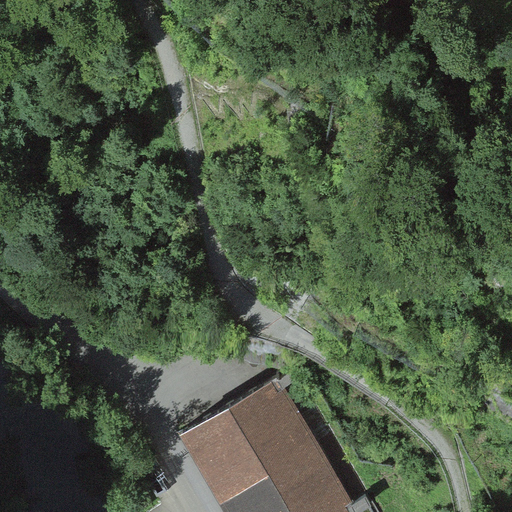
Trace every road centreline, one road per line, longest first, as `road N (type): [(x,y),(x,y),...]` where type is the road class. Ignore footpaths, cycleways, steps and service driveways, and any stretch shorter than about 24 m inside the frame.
road 1 (track): [(465,511),(448,451),(348,368),(243,308),(217,263),(170,58),(138,0)]
road 2 (residential): [(0,277),(160,434),(204,511)]
